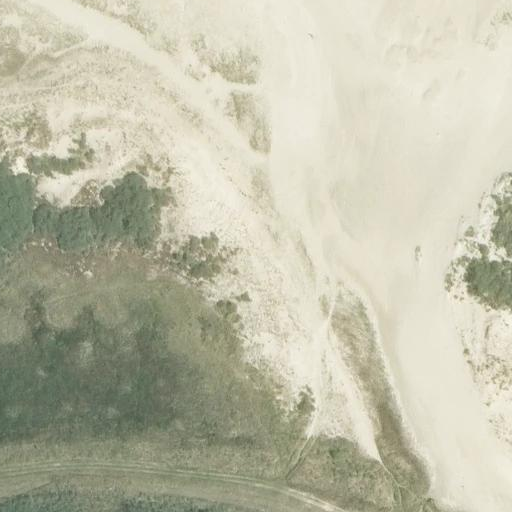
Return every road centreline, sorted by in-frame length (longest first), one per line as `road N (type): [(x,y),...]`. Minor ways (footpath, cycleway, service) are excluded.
road 1 (track): [(344,493),(143,465),(0,473)]
road 2 (track): [(377,511),(344,493),(169,277)]
